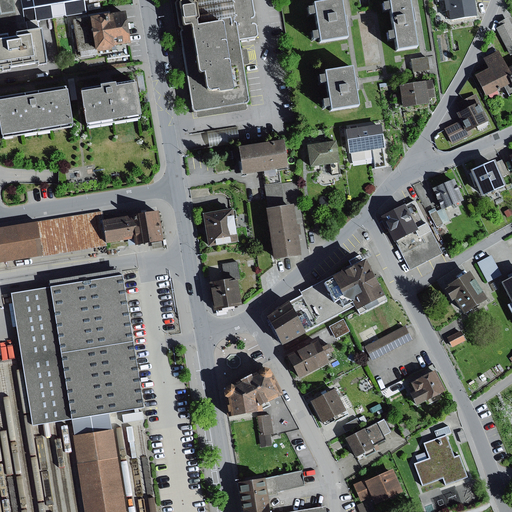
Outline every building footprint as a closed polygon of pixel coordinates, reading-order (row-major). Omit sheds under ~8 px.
[(0,0),(0,38),(40,32),(38,22),(25,24),(21,0),(0,0)] [(21,0),(25,24),(38,22),(86,14),(83,0),(21,0)] [(175,0),(193,109),(194,111),(196,112),(198,113),(247,105),(249,103),(250,101),(241,40),(257,38),(258,37),(258,35),(257,27),(256,25),(255,25),(252,25),(251,19),(254,18),(255,17),(252,0),(175,0)] [(342,0),(339,0),(312,4),(318,44),(348,39),(342,0)] [(409,0),(387,0),(396,52),(418,49),(409,0)] [(475,0),(445,0),(447,14),(450,13),(452,22),(479,18),(475,0)] [(131,45),(126,14),(75,22),(81,57),(116,52),(115,47),(131,45)] [(511,24),(509,18),(497,24),(500,28),(497,30),(511,57),(511,56),(511,24)] [(40,32),(0,38),(0,70),(4,70),(5,73),(12,72),(12,69),(39,65),(40,67),(49,66),(43,31),(40,32)] [(499,52),(484,59),(487,66),(489,70),(476,77),(486,97),(506,88),(510,97),(511,95),(511,77),(508,70),(499,52)] [(428,57),(411,59),(413,73),(430,71),(428,57)] [(350,68),(323,73),(330,111),(357,107),(350,68)] [(143,73),(137,74),(141,94),(146,93),(143,73)] [(433,82),(401,87),(403,95),(395,96),(397,109),(404,107),(404,110),(431,106),(430,100),(435,99),(433,82)] [(136,83),(84,92),(90,130),(143,121),(136,83)] [(68,88),(0,99),(0,116),(4,139),(74,127),(68,88)] [(461,113),(458,115),(461,122),(446,129),(454,145),(475,135),(473,131),(491,123),(477,94),(456,104),(461,113)] [(382,127),(348,131),(351,154),(365,153),(373,151),(375,170),(388,168),(382,127)] [(237,128),(207,132),(209,140),(210,147),(239,143),(237,128)] [(290,171),(286,143),(241,150),(245,177),(263,175),(281,172),(290,171)] [(337,143),(309,147),(310,153),(312,167),(331,165),(333,177),(342,176),(337,143)] [(365,153),(351,154),(352,162),(366,160),(365,153)] [(502,160),(497,162),(504,178),(509,175),(502,160)] [(496,162),(473,173),(484,199),(508,188),(496,162)] [(281,172),(263,175),(265,187),(283,184),(281,172)] [(455,181),(434,190),(443,211),(465,202),(455,181)] [(265,187),(269,212),(286,209),(283,184),(265,187)] [(416,201),(383,219),(396,242),(428,225),(416,201)] [(286,209),(269,212),(277,261),(303,257),(300,237),(303,237),(301,226),(299,226),(296,207),(286,209)] [(234,210),(205,215),(210,248),(240,243),(234,210)] [(437,211),(430,215),(436,228),(443,224),(437,211)] [(99,212),(34,222),(39,252),(104,241),(100,221),(99,212)] [(155,212),(100,221),(104,241),(105,249),(159,240),(155,212)] [(34,222),(0,228),(0,261),(40,255),(39,252),(34,222)] [(444,255),(428,225),(396,242),(411,272),(444,255)] [(340,305),(345,302),(349,310),(357,306),(361,313),(387,300),(372,271),(366,260),(363,262),(360,256),(350,262),(353,267),(345,271),(343,276),(329,283),(340,305)] [(492,256),(478,263),(489,283),(503,276),(492,256)] [(223,265),(226,281),(236,280),(237,282),(239,282),(236,262),(223,265)] [(343,276),(345,271),(302,293),(304,297),(291,304),(307,333),(349,310),(345,302),(340,305),(329,283),(343,276)] [(470,273),(445,290),(456,305),(458,303),(468,316),(490,301),(470,273)] [(111,430),(109,415),(143,409),(124,275),(10,293),(32,427),(37,426),(46,425),(55,423),(63,422),(71,421),(74,436),(72,436),(83,511),(125,511),(113,430),(111,430)] [(226,281),(211,284),(216,311),(244,306),(239,282),(237,282),(236,280),(226,281)] [(291,304),(268,317),(284,347),(308,334),(307,333),(291,304)] [(343,320),(329,327),(336,339),(349,332),(343,320)] [(406,326),(365,348),(373,362),(413,341),(406,326)] [(462,332),(449,338),(453,347),(466,341),(462,332)] [(320,343),(291,358),(301,379),(331,364),(330,362),(337,358),(331,345),(323,348),(320,343)] [(267,369),(229,389),(227,393),(228,398),(232,400),(235,418),(266,413),(265,409),(272,405),(271,403),(285,397),(274,380),(275,376),(272,371),(267,369)] [(447,392),(436,372),(412,384),(417,392),(412,394),(418,406),(447,392)] [(337,390),(313,403),(324,425),(348,412),(337,390)] [(390,412),(384,415),(387,422),(394,419),(390,412)] [(271,415),(257,417),(262,448),(272,446),(271,434),(274,433),(271,415)] [(357,418),(342,426),(345,433),(361,425),(357,418)] [(384,419),(377,423),(384,436),(391,432),(384,419)] [(377,423),(347,440),(357,460),(378,449),(376,446),(386,440),(384,436),(377,423)] [(449,427),(435,432),(438,439),(452,434),(449,427)] [(407,428),(402,431),(405,437),(411,434),(407,428)] [(464,431),(458,434),(462,444),(468,442),(464,431)] [(447,437),(426,446),(431,460),(428,461),(419,465),(415,466),(424,489),(445,481),(448,488),(470,479),(461,458),(456,460),(447,437)] [(419,465),(428,461),(425,453),(416,457),(419,465)] [(370,478),(354,485),(361,501),(373,496),(377,505),(404,492),(394,470),(371,480),(370,478)] [(303,471),(267,479),(270,499),(278,496),(278,493),(305,486),(303,471)] [(267,479),(241,483),(245,511),(272,511),(270,499),(267,479)] [(366,511),(363,503),(357,506),(359,511),(366,511)]
